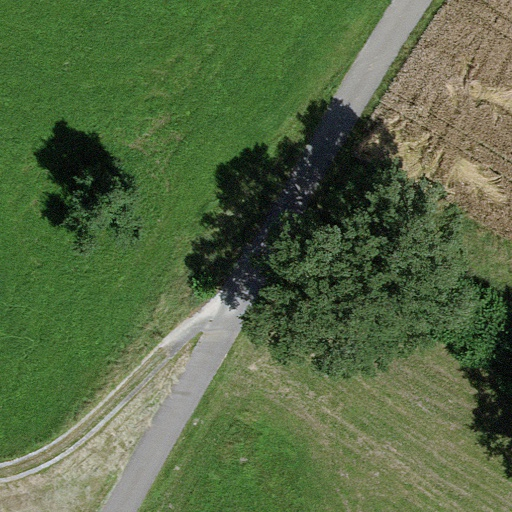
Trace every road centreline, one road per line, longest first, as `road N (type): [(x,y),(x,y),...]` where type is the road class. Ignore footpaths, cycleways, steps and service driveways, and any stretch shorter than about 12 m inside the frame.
road 1 (residential): [(122,511),(415,0)]
road 2 (track): [(0,473),(47,456),(89,426),(246,284)]
